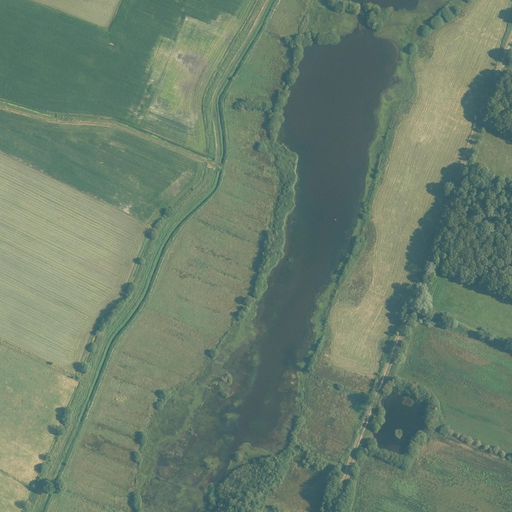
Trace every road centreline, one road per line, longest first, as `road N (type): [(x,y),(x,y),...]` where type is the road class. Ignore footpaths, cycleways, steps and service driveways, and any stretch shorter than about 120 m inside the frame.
road 1 (track): [(332,511),(511,41)]
road 2 (track): [(263,0),(211,99),(214,163),(113,126),(0,107)]
